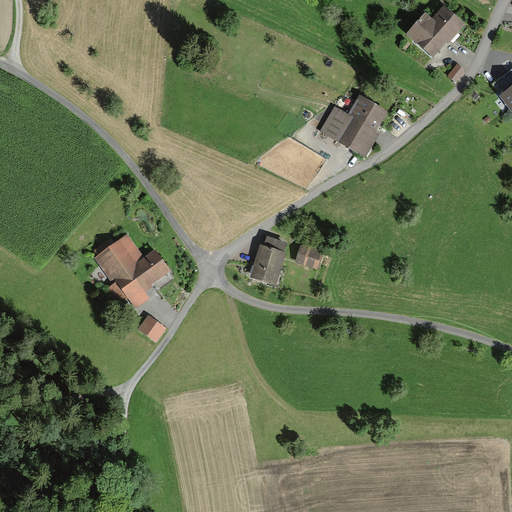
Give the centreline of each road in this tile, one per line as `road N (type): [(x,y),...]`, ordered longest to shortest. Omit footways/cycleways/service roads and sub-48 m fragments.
road 1 (residential): [(207,271),(304,197),(381,158),(459,90),(505,0)]
road 2 (residential): [(511,350),(398,317),(252,303),(207,271)]
road 3 (residential): [(0,61),(62,100),(131,163),(207,271)]
road 4 (track): [(117,511),(126,387),(0,396)]
road 5 (residential): [(207,271),(126,387)]
